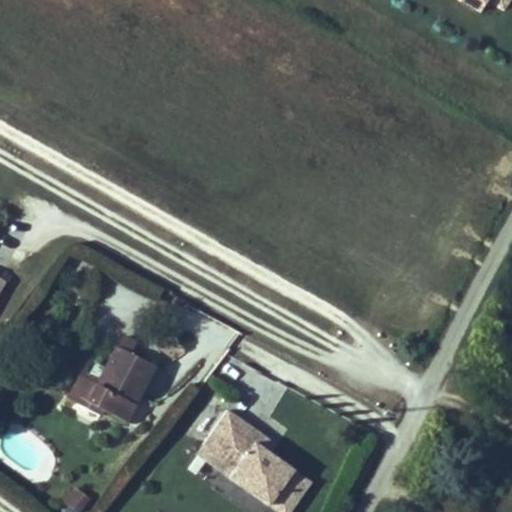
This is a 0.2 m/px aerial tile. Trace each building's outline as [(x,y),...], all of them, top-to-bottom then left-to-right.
[(511,0),(454,0),(479,15),(486,3),(504,13),(511,0)] [(126,329),(115,349),(95,384),(86,402),(99,410),(126,424),(156,371),(130,356),(140,337),(126,329)] [(95,416),(99,410),(86,402),(95,384),(82,377),(69,401),(95,416)] [(296,475),(269,456),(275,447),(227,413),(205,445),(222,457),(212,471),(270,511),(296,475)] [(222,457),(205,445),(195,459),(212,471),(222,457)] [(291,511),(310,485),(296,475),(270,511),(291,511)] [(83,511),(91,501),(74,488),(58,508),(63,511),(83,511)]
